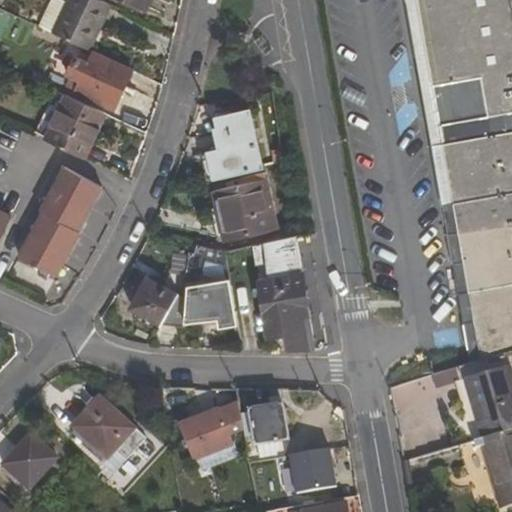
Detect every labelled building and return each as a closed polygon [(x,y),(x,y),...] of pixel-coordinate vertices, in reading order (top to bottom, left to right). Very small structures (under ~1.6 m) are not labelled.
[(52,0),(40,26),(54,32),(68,2),(64,0),(52,0)] [(110,4),(102,0),(68,0),(68,2),(54,32),(89,49),(110,4)] [(121,0),(146,11),(150,0),(121,0)] [(439,126),(432,85),(417,0),(405,0),(428,128),(439,126)] [(488,117),(511,112),(511,0),(417,0),(432,85),(481,77),(488,117)] [(81,81),(75,92),(113,110),(133,68),(95,51),(89,63),(77,57),(68,74),(81,81)] [(432,85),(439,126),(488,117),(481,77),(432,85)] [(45,139),(85,158),(105,114),(66,95),(64,99),(46,137),(45,139)] [(34,131),(46,137),(64,99),(57,96),(53,104),(49,101),(34,131)] [(264,167),(249,109),(215,117),(217,128),(214,129),(219,149),(207,152),(214,178),(264,167)] [(511,112),(488,117),(439,126),(442,144),(511,132),(511,112)] [(511,132),(442,144),(447,175),(511,163),(511,132)] [(473,323),(468,293),(463,263),(457,233),(452,204),(447,175),(442,144),(431,146),(469,364),(479,361),(473,323)] [(452,204),(511,193),(511,163),(447,175),(452,204)] [(48,197),(86,214),(101,186),(64,167),(48,197)] [(239,179),(240,184),(212,191),(224,240),(278,227),(265,173),(239,179)] [(511,193),(452,204),(457,233),(511,223),(511,193)] [(86,214),(48,197),(41,210),(43,212),(20,256),(56,275),(80,232),(78,230),(86,214)] [(0,211),(0,240),(11,217),(0,211)] [(511,223),(457,233),(463,263),(511,254),(511,223)] [(296,236),(254,245),(256,260),(264,259),(267,280),(259,281),(269,339),(284,337),(286,350),(309,351),(303,317),(309,316),(296,236)] [(195,246),(194,253),(189,252),(185,274),(223,278),(220,252),(195,246)] [(223,278),(230,279),(225,251),(220,252),(223,278)] [(511,254),(463,263),(468,293),(511,284),(511,254)] [(187,294),(179,294),(147,279),(132,307),(162,324),(185,327),(185,323),(218,320),(220,328),(230,326),(224,280),(187,287),(187,294)] [(224,280),(230,326),(237,325),(230,279),(224,280)] [(511,284),(468,293),(473,323),(511,315),(511,284)] [(511,315),(473,323),(479,361),(511,351),(511,315)] [(466,380),(483,438),(511,429),(511,376),(509,366),(466,380)] [(105,463),(115,472),(146,438),(101,396),(73,427),(108,459),(105,463)] [(257,444),(289,439),(283,405),(251,411),(257,444)] [(221,410),(185,424),(197,457),(234,443),(221,410)] [(511,429),(483,438),(481,439),(502,510),(511,506),(511,429)] [(32,433),(3,464),(29,489),(59,457),(32,433)] [(278,462),(275,449),(249,454),(252,467),(278,462)] [(294,490),(337,488),(335,449),(291,451),(294,490)] [(270,489),(256,492),(259,511),(263,511),(274,510),(270,489)] [(349,511),(348,502),(297,511),(349,511)]
